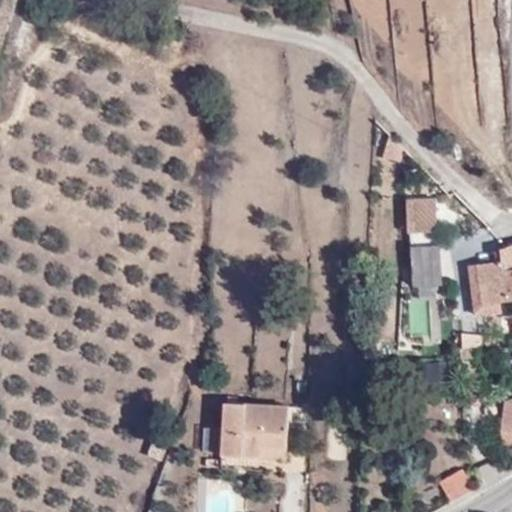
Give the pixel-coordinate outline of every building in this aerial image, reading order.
[(447,244),(445,213),(425,213),(426,246),(447,244)] [(511,244),(502,246),(503,257),(462,264),(472,318),(499,313),(498,303),(511,300),(511,244)] [(409,248),(411,341),(440,341),(439,247),(409,248)] [(482,347),(480,332),(461,335),(463,350),(482,347)] [(313,383),(293,379),(292,402),(312,403),(313,383)] [(222,469),(242,469),(242,458),(262,460),(262,450),(288,450),(291,407),(224,403),(222,469)] [(242,458),(242,469),(263,470),(289,470),(288,450),(262,450),(262,460),(242,458)] [(451,503),(474,487),(461,468),(438,485),(451,503)]
